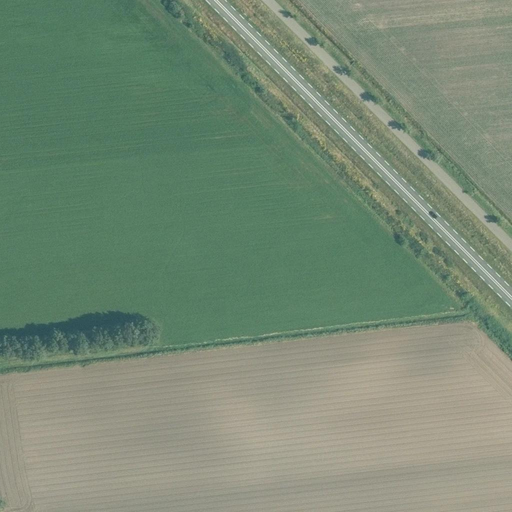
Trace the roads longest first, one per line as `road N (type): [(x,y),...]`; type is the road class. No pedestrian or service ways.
road 1 (secondary): [(214,0),(511,298)]
road 2 (unclassified): [(267,0),(511,246)]
